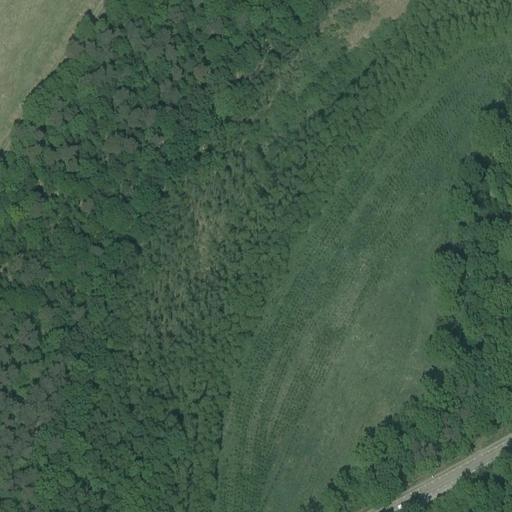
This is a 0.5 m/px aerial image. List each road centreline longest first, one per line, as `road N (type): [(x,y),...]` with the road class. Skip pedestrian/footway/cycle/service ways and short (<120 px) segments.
road 1 (track): [(0,158),(104,0)]
road 2 (track): [(511,439),(503,353),(482,350),(462,371),(438,363)]
road 3 (tertiary): [(387,511),(511,444)]
